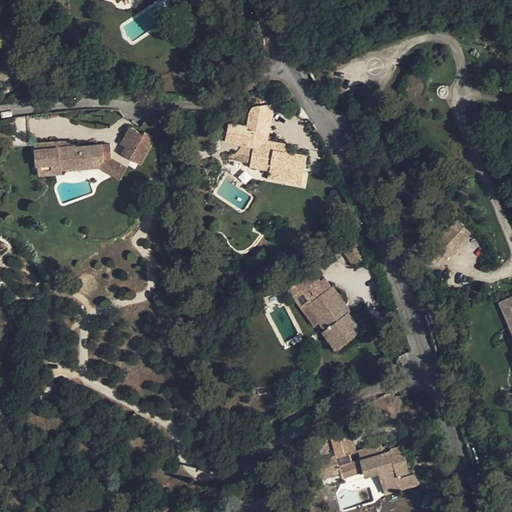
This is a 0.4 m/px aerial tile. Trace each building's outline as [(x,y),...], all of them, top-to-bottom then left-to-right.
[(234,135),(267,141),(272,103),(249,99),(247,118),(228,115),(226,129),(235,130),(234,135)] [(0,146),(33,145),(31,114),(10,117),(0,119),(0,146)] [(145,136),(130,128),(124,140),(131,144),(125,153),(142,163),(153,143),(144,138),(145,136)] [(229,160),(251,163),(254,143),(232,139),(229,160)] [(131,144),(124,140),(121,143),(126,146),(122,151),(125,153),(131,144)] [(268,178),(302,184),(307,156),(284,151),(285,144),(267,141),(266,145),(254,143),(251,163),(250,166),(269,170),(268,178)] [(63,170),(99,168),(98,162),(104,162),(104,158),(112,157),(111,143),(76,146),(75,145),(59,146),(35,148),(36,165),(37,165),(38,175),(64,173),(63,170)] [(99,168),(120,179),(128,166),(112,157),(104,158),(104,162),(98,162),(99,168)] [(458,220),(425,254),(434,263),(443,254),(446,257),(471,231),(458,220)] [(357,239),(342,250),(353,265),(368,254),(357,239)] [(312,276),(300,285),(313,301),(307,305),(325,330),(323,332),(336,349),(362,329),(348,312),(351,310),(333,286),(325,292),(312,276)] [(511,296),(499,302),(511,332),(511,296)] [(359,450),(352,427),(336,432),(343,455),(359,450)] [(383,452),(382,447),(381,443),(359,450),(361,458),(365,471),(367,476),(380,472),(386,493),(418,484),(414,470),(410,471),(402,445),(392,448),(390,450),(383,452)] [(365,471),(361,458),(339,465),(343,478),(365,471)] [(254,477),(268,500),(280,493),(266,470),(254,477)]
